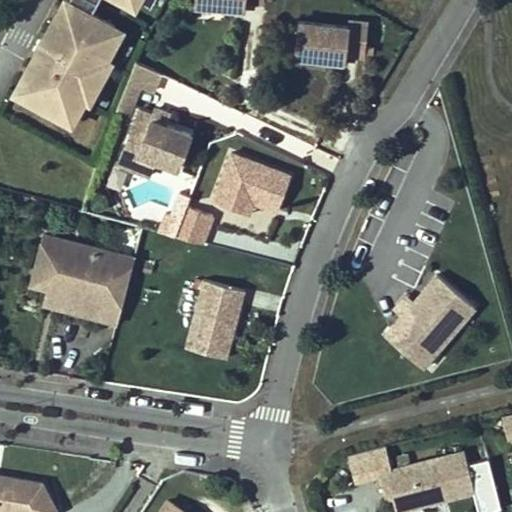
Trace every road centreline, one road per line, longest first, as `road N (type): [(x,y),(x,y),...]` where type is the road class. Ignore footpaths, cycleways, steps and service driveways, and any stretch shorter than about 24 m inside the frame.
road 1 (residential): [(450,0),(363,128),(312,247),(268,429)]
road 2 (residential): [(0,414),(268,454)]
road 3 (residential): [(268,429),(0,392)]
